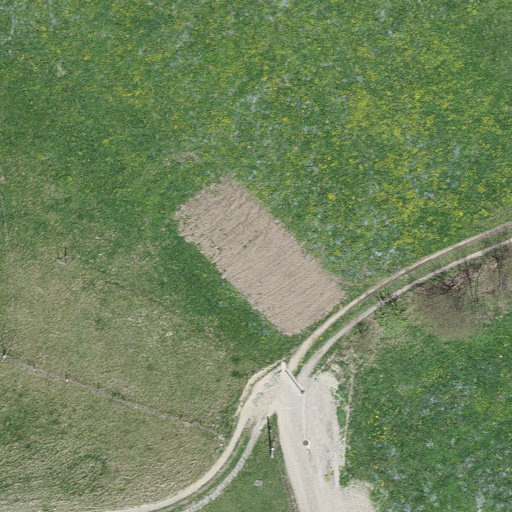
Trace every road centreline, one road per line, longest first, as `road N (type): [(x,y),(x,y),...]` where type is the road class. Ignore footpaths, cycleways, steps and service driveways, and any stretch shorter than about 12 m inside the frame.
road 1 (track): [(511,231),(385,290),(307,357),(287,409),(310,511)]
road 2 (track): [(164,511),(218,479),(253,415),(287,394)]
